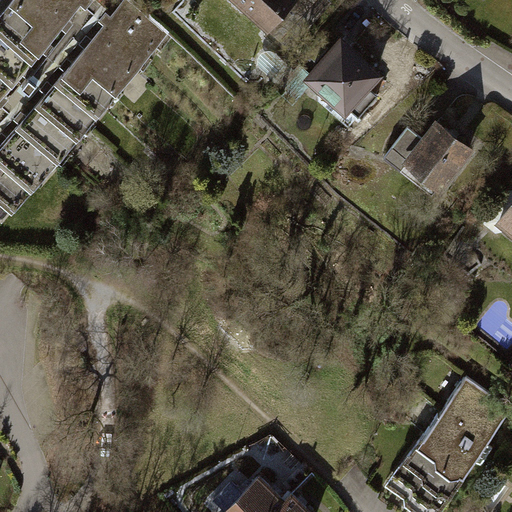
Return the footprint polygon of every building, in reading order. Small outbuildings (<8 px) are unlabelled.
[(168,31),(131,0),(123,0),(110,16),(88,42),(67,67),(45,93),(24,118),(2,144),(0,146),(0,203),(14,214),(168,31)] [(11,0),(0,13),(0,95),(18,75),(42,48),(62,25),(83,0),(11,0)] [(293,0),(236,0),(266,29),(293,0)] [(384,70),(341,32),(305,73),(348,111),(351,107),(360,114),(378,93),(370,86),(384,70)] [(477,147),(437,116),(422,134),(409,124),(383,156),(436,198),(477,147)] [(511,201),(496,222),(511,234),(511,359),(510,362),(511,363),(511,201)] [(443,511),(511,418),(511,414),(463,379),(376,497),(395,511),(443,511)] [(272,511),(279,506),(254,481),(223,511),(272,511)] [(298,511),(285,499),(279,506),(272,511),(298,511)]
